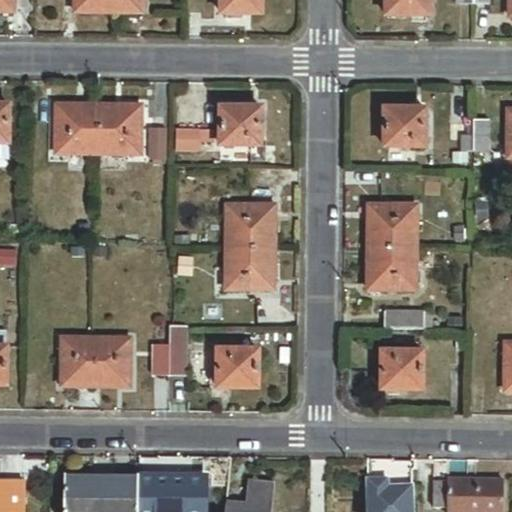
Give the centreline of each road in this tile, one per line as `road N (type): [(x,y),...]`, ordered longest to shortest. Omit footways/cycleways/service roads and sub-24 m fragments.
road 1 (residential): [(318,436),(322,63)]
road 2 (residential): [(0,60),(322,63)]
road 3 (residential): [(318,436),(0,433)]
road 4 (residential): [(511,439),(318,436)]
road 5 (residential): [(322,63),(511,65)]
